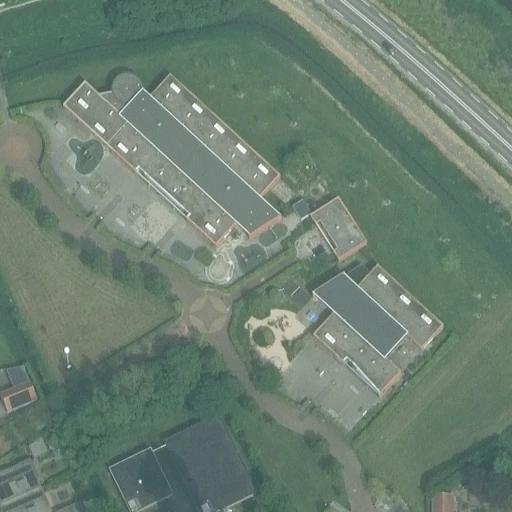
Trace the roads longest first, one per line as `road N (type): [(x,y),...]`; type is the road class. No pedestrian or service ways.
road 1 (residential): [(364,511),(346,457),(253,393),(192,295),(82,237),(37,187),(16,148)]
road 2 (primary): [(511,151),(339,0)]
